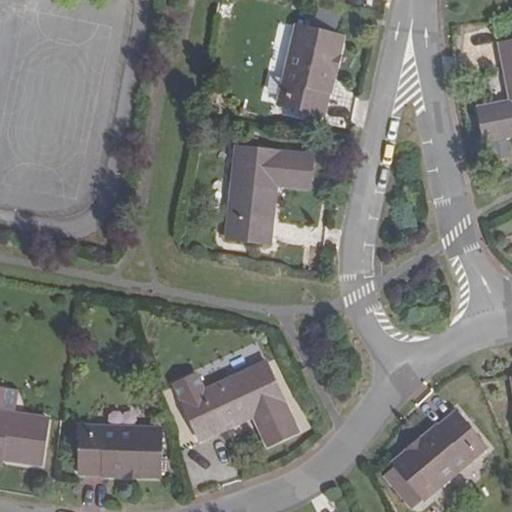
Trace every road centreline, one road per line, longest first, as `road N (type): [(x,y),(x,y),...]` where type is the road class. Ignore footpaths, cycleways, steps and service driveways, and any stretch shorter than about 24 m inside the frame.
road 1 (residential): [(412,0),(361,163),(348,268),(390,386)]
road 2 (residential): [(489,318),(446,231),(413,0)]
road 3 (residential): [(390,386),(340,450),(236,511)]
road 4 (residential): [(489,318),(435,346),(390,386)]
